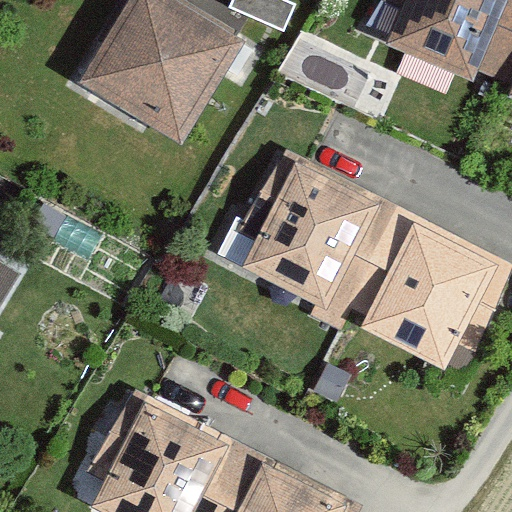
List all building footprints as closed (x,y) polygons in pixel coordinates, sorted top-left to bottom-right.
[(238,42),(168,0),(133,0),(85,79),(180,137),(238,42)] [(291,0),(233,0),(230,9),(251,17),(285,31),(296,2),(291,0)] [(511,0),(376,0),(376,2),(399,12),(391,30),(385,45),(470,81),(475,70),(489,76),(511,23),(511,0)] [(511,23),(489,76),(511,85),(511,90),(510,95),(511,95),(511,23)] [(305,160),(290,152),(240,227),(257,235),(242,265),(316,303),(309,315),(339,331),(350,309),(402,209),(305,160)] [(511,267),(511,264),(402,209),(350,309),(366,317),(362,327),(445,369),(458,343),(477,351),(511,267)] [(0,302),(17,275),(0,264),(0,302)] [(350,375),(327,364),(313,392),(336,403),(350,375)] [(151,400),(133,391),(92,467),(110,476),(93,507),(102,511),(220,511),(252,450),(151,400)] [(362,511),(364,508),(252,450),(220,511),(362,511)]
